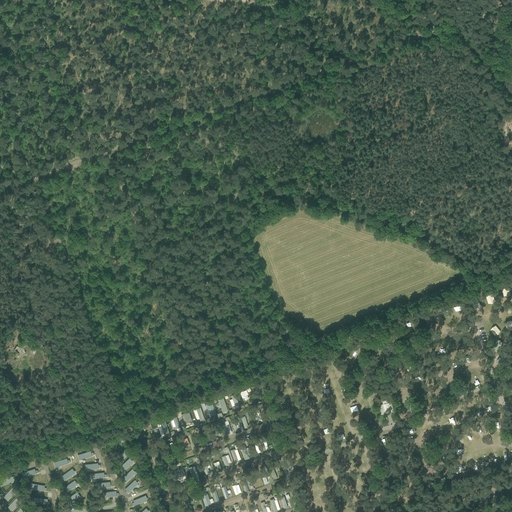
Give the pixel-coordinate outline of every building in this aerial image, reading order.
[(13,349),(22,355),(25,350),(16,344),(13,349)] [(248,399),(247,395),(245,396),(243,391),(239,392),(243,401),(248,399)] [(232,399),(229,400),(232,406),(235,405),(239,404),(235,394),(231,396),(232,399)] [(227,410),(223,398),(218,400),(223,412),(227,410)] [(385,413),(385,412),(390,411),(390,412),(394,411),(391,402),(387,403),(387,400),(382,401),(383,404),(379,405),(382,414),(385,413)] [(216,414),(212,402),(205,405),(209,416),(216,414)] [(204,419),(200,407),(196,409),(199,419),(200,421),(204,419)] [(192,420),(189,412),(185,413),(181,414),(182,416),(184,422),(188,421),(188,422),(192,420)] [(173,420),(171,421),(173,427),(175,426),(176,429),(180,428),(176,417),(172,418),(173,420)] [(432,423),(430,418),(415,423),(417,429),(432,423)] [(225,421),(220,423),(225,435),(229,434),(232,433),(228,420),(225,421)] [(160,423),(157,424),(161,436),(164,435),(164,436),(169,434),(165,421),(160,422),(160,423)] [(235,422),(232,423),(235,432),(238,430),(238,428),(240,427),(238,422),(236,422),(235,422)] [(220,436),(218,429),(212,431),(214,438),(220,436)] [(121,437),(109,442),(111,447),(123,441),(125,440),(124,438),(122,439),(121,437)] [(184,443),(188,442),(187,438),(179,440),(181,446),(185,445),(184,443)] [(248,456),(246,449),(244,445),(239,446),(244,460),(249,458),(248,456)] [(285,450),(288,458),(297,456),(294,447),(285,450)] [(127,448),(117,457),(120,460),(130,451),(127,448)] [(90,451),(77,455),(79,460),(92,456),(92,455),(94,455),(93,452),(91,453),(90,451)] [(67,458),(54,462),(55,467),(68,463),(70,462),(69,460),(67,460),(67,458)] [(129,458),(119,467),(121,469),(120,470),(121,472),(123,471),(133,462),(129,458)] [(185,475),(183,468),(174,471),(177,478),(185,475)] [(34,469),(22,473),(23,478),(36,474),(36,473),(38,473),(37,470),(35,471),(34,469)] [(72,469),(61,476),(64,481),(75,473),(72,469)] [(132,469),(122,478),(126,482),(135,472),(132,469)] [(0,481),(0,483),(0,482),(0,485),(1,485),(2,485),(14,481),(13,476),(0,480),(0,481)] [(354,485),(361,483),(360,479),(349,482),(350,488),(355,487),(354,485)] [(64,490),(63,491),(64,493),(66,492),(77,484),(74,480),(63,488),(64,490)] [(135,480),(125,489),(126,490),(125,492),(127,494),(128,492),(128,493),(138,483),(135,480)] [(12,487),(3,497),(7,500),(16,491),(12,487)] [(77,492),(66,500),(69,504),(80,496),(77,492)] [(209,499),(207,494),(201,496),(205,506),(211,504),(210,503),(209,499)] [(134,502),(132,503),(133,505),(135,505),(147,500),(145,495),(133,500),(134,502)] [(16,498),(7,507),(11,511),(20,501),(16,498)]
